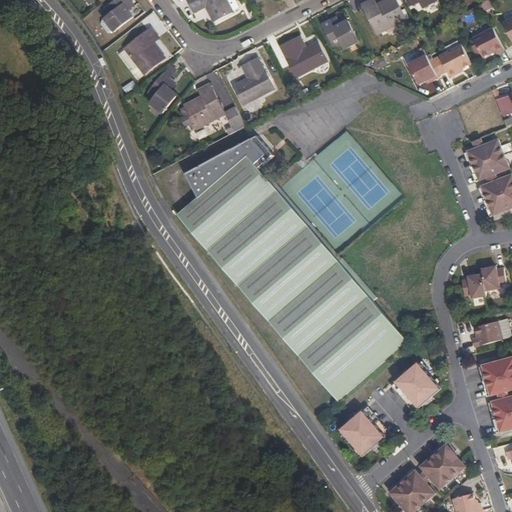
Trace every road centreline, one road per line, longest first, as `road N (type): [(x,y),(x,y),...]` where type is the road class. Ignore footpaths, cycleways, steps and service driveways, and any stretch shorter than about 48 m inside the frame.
road 1 (tertiary): [(31,0),(84,75),(151,227),(349,503)]
road 2 (tertiary): [(361,494),(149,194),(97,67),(49,0)]
road 3 (residential): [(158,0),(197,47),(218,54),(239,52),(335,0)]
road 4 (residential): [(484,244),(448,273),(447,298),(474,398)]
road 5 (residential): [(484,244),(441,117)]
